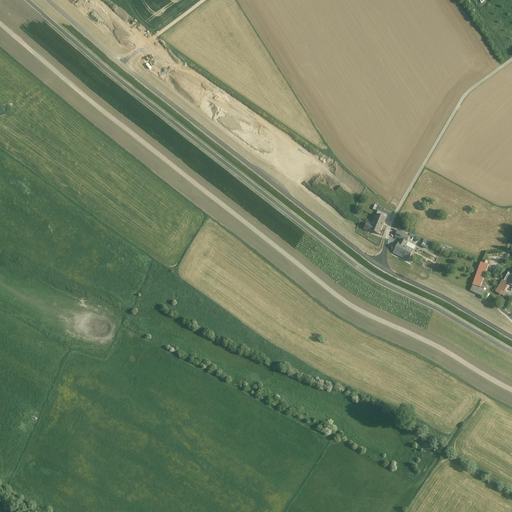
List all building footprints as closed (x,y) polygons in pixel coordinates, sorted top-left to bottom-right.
[(363,230),(379,238),(387,220),(376,215),(372,223),(367,221),(363,230)] [(411,238),(398,232),(395,238),(400,240),(394,253),(410,262),(415,251),(407,246),(409,243),(411,238)] [(421,246),(428,248),(430,240),(424,238),(421,246)] [(479,262),(471,293),(485,297),(487,290),(481,288),(488,264),(479,262)] [(496,292),(504,296),(509,285),(501,281),(496,292)]
